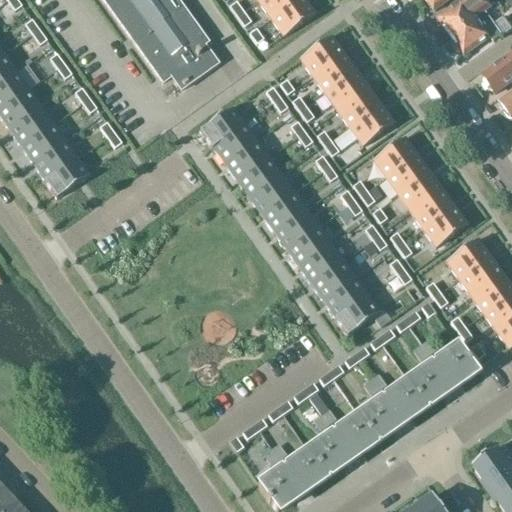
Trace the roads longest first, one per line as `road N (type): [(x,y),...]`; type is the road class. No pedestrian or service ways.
road 1 (residential): [(218,511),(0,206)]
road 2 (residential): [(511,189),(379,0)]
